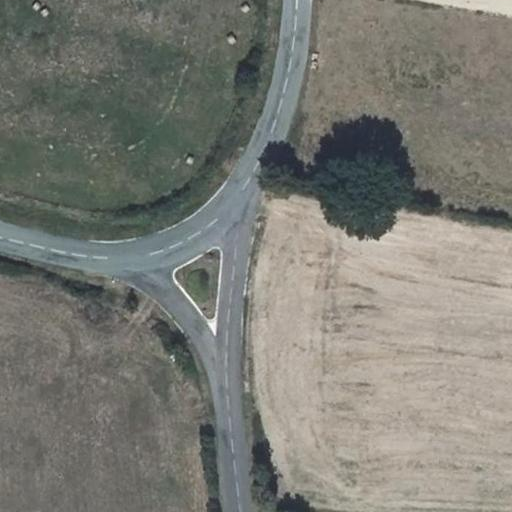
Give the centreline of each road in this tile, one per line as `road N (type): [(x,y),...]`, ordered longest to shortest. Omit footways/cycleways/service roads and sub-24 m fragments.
road 1 (tertiary): [(289,0),(281,93),(246,190),(225,218)]
road 2 (tertiary): [(118,261),(176,308),(223,366)]
road 3 (tertiary): [(223,366),(225,218)]
road 4 (tertiary): [(242,511),(223,366)]
road 5 (tertiary): [(118,261),(0,236)]
